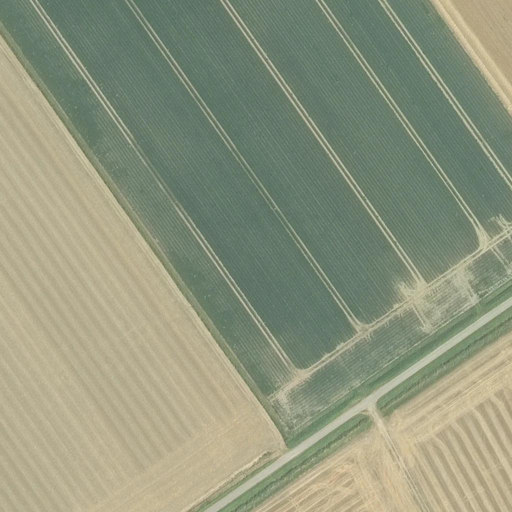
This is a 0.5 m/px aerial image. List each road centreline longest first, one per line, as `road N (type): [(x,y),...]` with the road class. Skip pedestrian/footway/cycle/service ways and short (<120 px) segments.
road 1 (unclassified): [(211,511),(511,301)]
road 2 (track): [(366,404),(426,511)]
